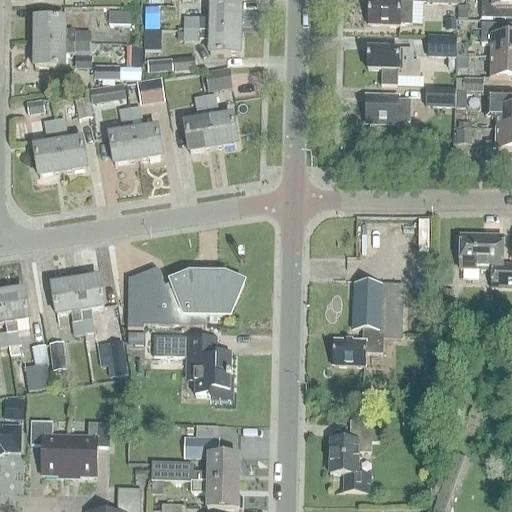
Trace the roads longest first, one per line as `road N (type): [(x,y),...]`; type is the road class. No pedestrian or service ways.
road 1 (tertiary): [(284,511),(291,205)]
road 2 (residential): [(0,246),(291,205)]
road 3 (residential): [(291,205),(511,200)]
road 4 (tertiary): [(291,205),(296,0)]
